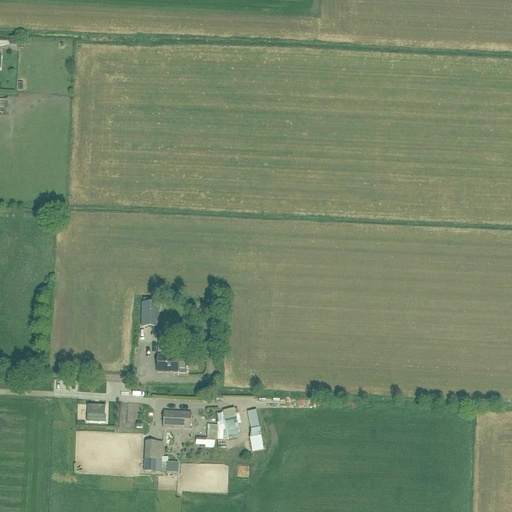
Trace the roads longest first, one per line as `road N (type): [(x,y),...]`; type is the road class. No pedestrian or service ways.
road 1 (track): [(0,391),(197,404)]
road 2 (track): [(143,377),(0,372)]
